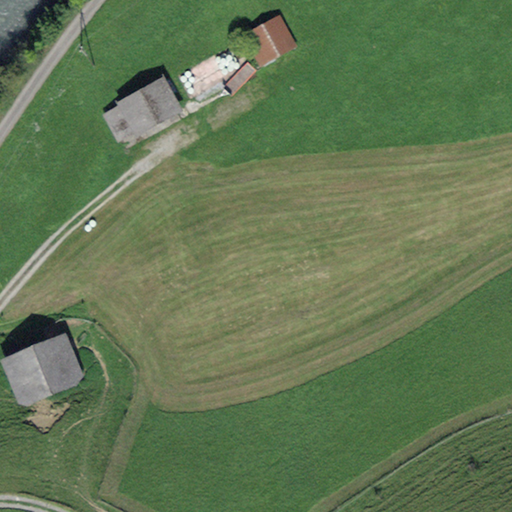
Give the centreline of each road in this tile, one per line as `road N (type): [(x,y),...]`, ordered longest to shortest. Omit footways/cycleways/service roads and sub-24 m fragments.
road 1 (track): [(199,134),(82,215),(0,306)]
road 2 (residential): [(98,0),(0,135)]
